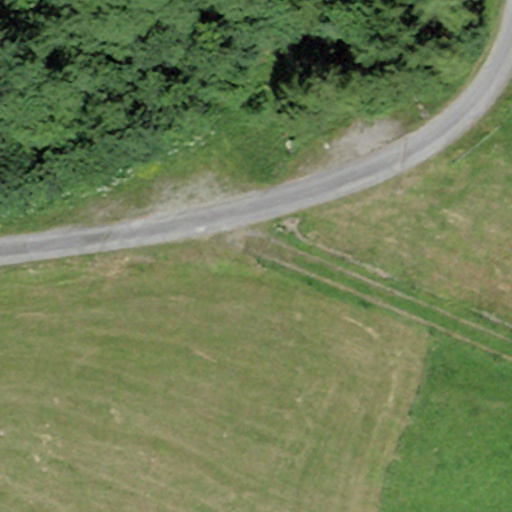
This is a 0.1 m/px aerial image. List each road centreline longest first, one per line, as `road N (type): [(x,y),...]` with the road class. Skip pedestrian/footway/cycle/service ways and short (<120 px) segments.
road 1 (unclassified): [(511,16),(500,66),(477,101),(408,153),(229,214),(0,243)]
road 2 (track): [(511,347),(234,231),(229,214)]
